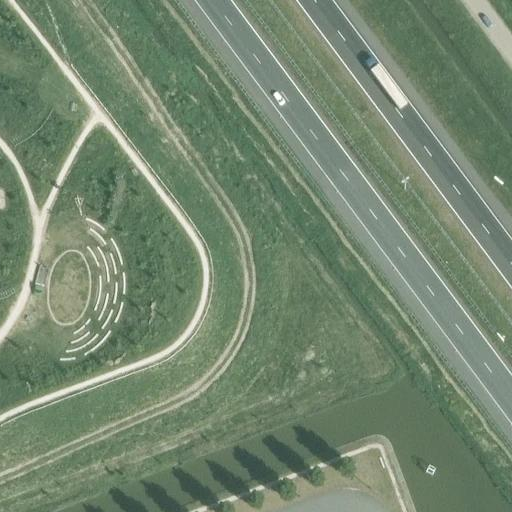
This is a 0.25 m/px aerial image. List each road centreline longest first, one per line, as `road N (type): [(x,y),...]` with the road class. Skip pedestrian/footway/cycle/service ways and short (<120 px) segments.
road 1 (motorway): [(209,0),(511,399)]
road 2 (motorway): [(511,264),(313,0)]
